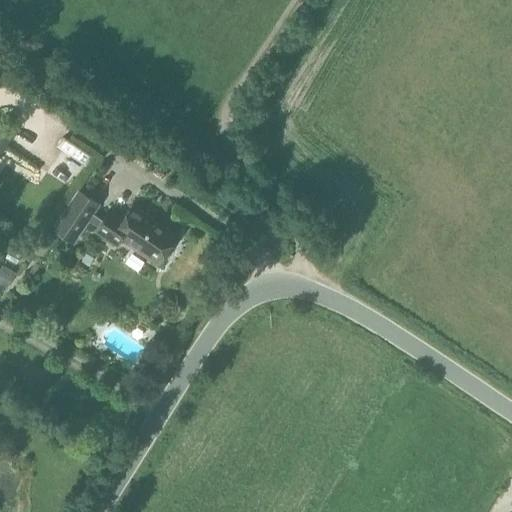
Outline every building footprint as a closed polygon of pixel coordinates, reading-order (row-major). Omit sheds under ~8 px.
[(24,132),(29,122),(14,115),(9,125),(24,132)] [(0,122),(0,151),(1,152),(14,132),(4,126),(0,122)] [(75,244),(101,205),(80,191),(54,230),(75,244)] [(180,237),(132,205),(122,221),(107,211),(95,230),(118,245),(123,237),(135,245),(134,247),(161,265),(180,237)] [(508,507),(511,498),(511,489),(506,487),(499,502),(508,507)]
